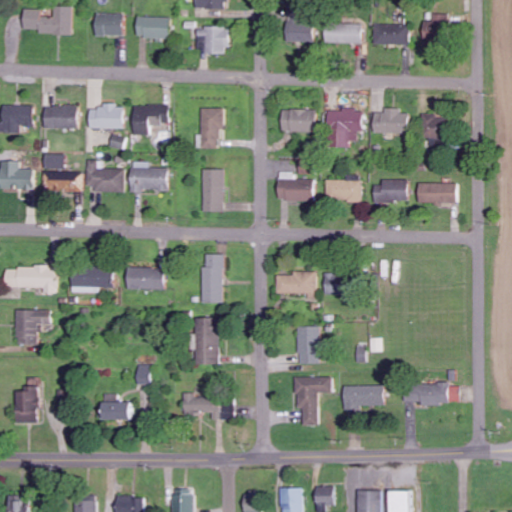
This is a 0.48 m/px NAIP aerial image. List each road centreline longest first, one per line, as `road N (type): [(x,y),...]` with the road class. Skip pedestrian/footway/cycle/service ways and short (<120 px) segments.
road 1 (secondary): [(511,450),(0,458)]
road 2 (residential): [(0,68),(478,84)]
road 3 (residential): [(477,238),(0,229)]
road 4 (residential): [(264,458),(263,0)]
road 5 (residential): [(479,452),(478,0)]
